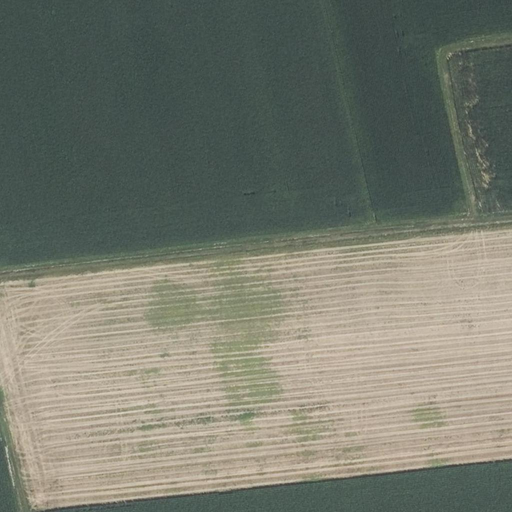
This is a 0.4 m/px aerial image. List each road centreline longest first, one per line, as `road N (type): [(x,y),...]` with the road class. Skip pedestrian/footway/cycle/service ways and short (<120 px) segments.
road 1 (track): [(511,213),(0,274)]
road 2 (track): [(511,39),(443,47),(472,217)]
road 3 (track): [(0,384),(28,511)]
